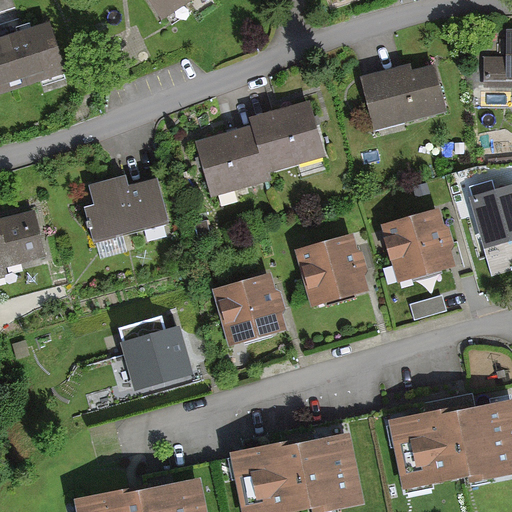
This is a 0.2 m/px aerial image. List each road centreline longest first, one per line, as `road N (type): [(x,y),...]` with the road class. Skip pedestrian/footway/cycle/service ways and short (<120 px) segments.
road 1 (residential): [(511,3),(430,10),(0,159)]
road 2 (residential): [(511,325),(121,428)]
